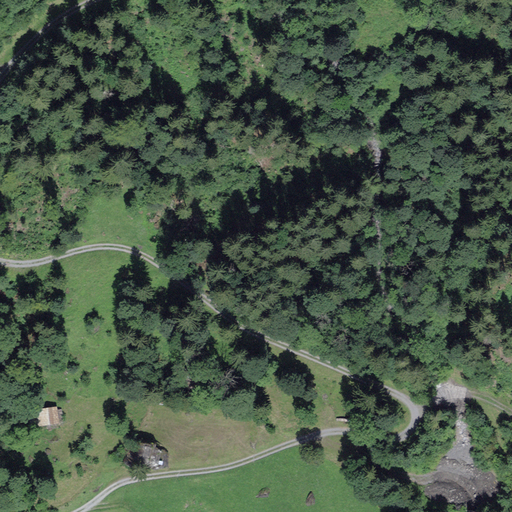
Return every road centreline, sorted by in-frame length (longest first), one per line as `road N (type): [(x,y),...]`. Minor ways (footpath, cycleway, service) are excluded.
road 1 (track): [(82,511),(134,480),(251,461),(320,436),(391,441),(411,430),(417,411),(400,395),(249,331),(194,280),(155,257),(93,246),(38,262),(0,258)]
road 2 (track): [(0,79),(62,18),(100,0)]
